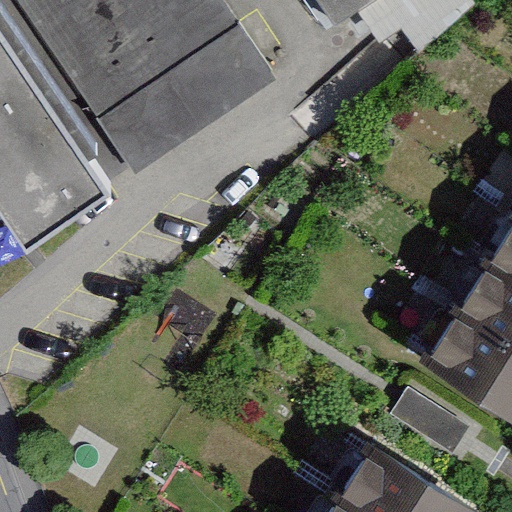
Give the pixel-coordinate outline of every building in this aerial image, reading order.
[(23,0),(137,174),(275,79),(221,0),(23,0)] [(307,0),(329,32),(376,0),(307,0)] [(0,8),(0,211),(21,243),(106,187),(83,152),(91,146),(0,8)] [(511,238),(431,370),(511,418),(511,238)] [(410,388),(395,417),(456,449),(472,420),(410,388)] [(476,511),(372,447),(331,511),(476,511)]
